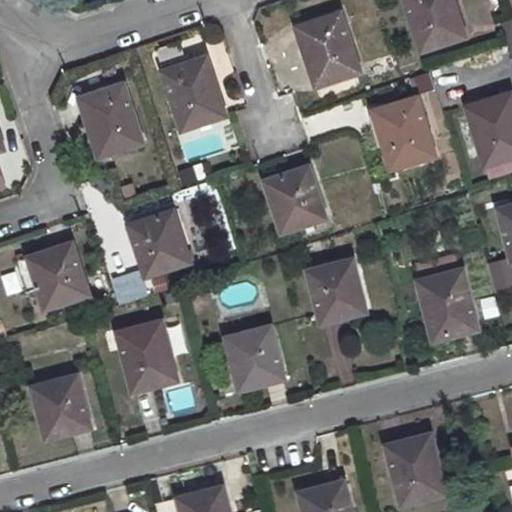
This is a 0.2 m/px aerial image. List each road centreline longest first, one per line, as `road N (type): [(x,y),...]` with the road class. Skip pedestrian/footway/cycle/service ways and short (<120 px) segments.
road 1 (residential): [(511,365),(0,499)]
road 2 (residential): [(0,222),(48,205),(0,39)]
road 3 (residential): [(0,11),(84,35),(193,0)]
road 4 (residential): [(219,0),(269,152)]
